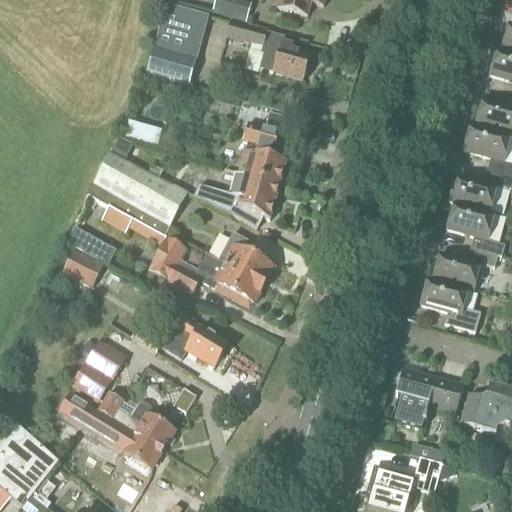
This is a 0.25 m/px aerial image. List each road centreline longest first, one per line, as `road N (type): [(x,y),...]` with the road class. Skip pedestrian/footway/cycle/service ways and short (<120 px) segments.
road 1 (tertiary): [(280,511),(427,0)]
road 2 (residential): [(387,341),(483,0)]
road 3 (residential): [(342,511),(387,341)]
road 4 (residential): [(511,356),(387,341)]
